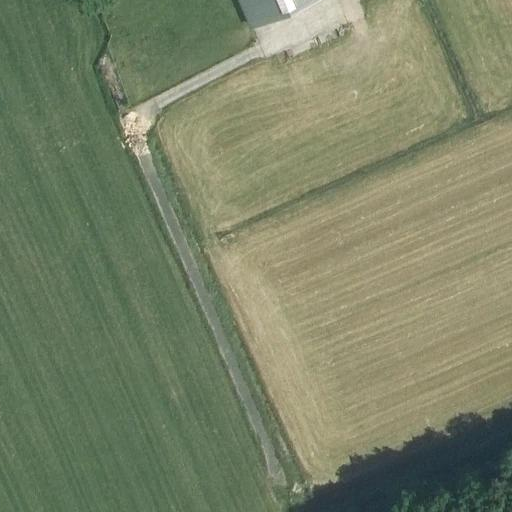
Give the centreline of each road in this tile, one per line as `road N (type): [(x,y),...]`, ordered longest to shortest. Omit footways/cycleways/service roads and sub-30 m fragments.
road 1 (track): [(275,475),(128,120),(352,3)]
road 2 (track): [(511,443),(353,511)]
